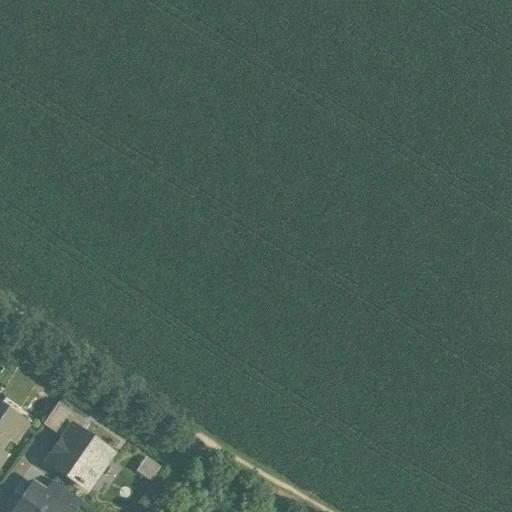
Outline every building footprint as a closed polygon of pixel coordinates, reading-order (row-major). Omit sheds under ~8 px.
[(85,422),(58,403),(42,426),(63,440),(72,428),(78,432),(85,422)] [(0,410),(0,461),(5,454),(0,451),(7,441),(12,444),(24,427),(0,410)] [(63,440),(47,464),(85,491),(111,455),(78,432),(72,428),(63,440)] [(74,511),(81,502),(52,482),(43,494),(65,509),(64,511),(65,511),(74,511)] [(43,494),(32,486),(14,511),(63,511),(64,511),(65,509),(43,494)]
